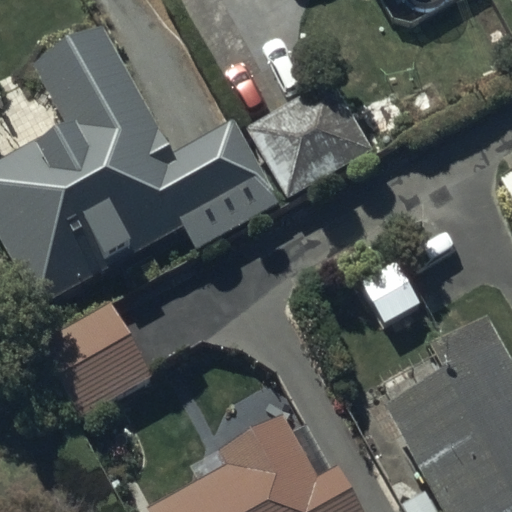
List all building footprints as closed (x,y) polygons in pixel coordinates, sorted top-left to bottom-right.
[(98,29),(28,67),(62,128),(0,161),(0,250),(32,309),(179,229),(190,249),(269,206),(227,129),(170,160),(98,29)] [(289,209),(373,164),(337,97),(252,142),(289,209)] [(107,307),(34,347),(77,424),(150,385),(107,307)] [(449,511),(511,511),(511,367),(492,332),(437,361),(453,390),(399,419),(449,511)] [(227,481),(172,511),(351,511),(313,444),(295,453),(285,435),(222,471),(227,481)]
